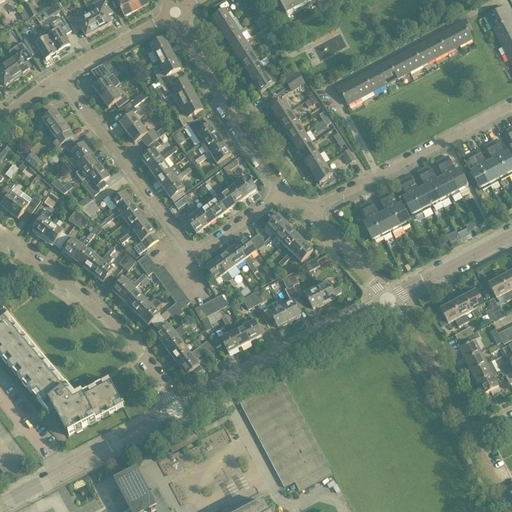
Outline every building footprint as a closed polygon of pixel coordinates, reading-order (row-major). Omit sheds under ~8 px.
[(91,15),(99,31),(112,25),(106,14),(112,10),(106,0),(104,0),(94,6),(97,12),(91,15)] [(130,0),(124,0),(117,4),(125,18),(137,11),(130,0)] [(130,0),(137,11),(148,5),(145,0),(130,0)] [(251,10),(255,8),(249,0),(241,0),(248,12),(251,10)] [(316,3),(314,0),(279,0),(277,1),(286,19),(316,3)] [(32,4),(24,8),(30,20),(38,16),(32,4)] [(261,19),(255,8),(251,10),(258,21),(261,19)] [(511,21),(505,9),(486,18),(493,31),(511,21)] [(219,31),(233,22),(226,11),(212,20),(219,31)] [(99,31),(91,15),(85,18),(82,12),(68,19),(74,31),(81,27),(87,38),(99,31)] [(49,38),(58,54),(70,46),(64,37),(72,32),(63,17),(50,25),(53,29),(46,34),(48,38),(49,38)] [(511,36),(511,22),(511,21),(493,31),(499,43),(511,36)] [(233,22),(219,31),(226,41),(240,32),(233,22)] [(466,22),(450,30),(460,48),(472,42),(469,35),(472,33),(466,22)] [(268,29),(265,24),(261,26),(258,28),(262,33),(268,29)] [(450,30),(438,36),(448,55),(460,48),(450,30)] [(247,43),(240,32),(226,41),(233,52),(247,43)] [(271,33),(267,36),(271,42),(275,39),(271,33)] [(49,38),(48,38),(47,39),(44,34),(39,37),(37,34),(24,42),(33,56),(40,51),(46,61),(51,58),(53,60),(57,58),(57,55),(58,54),(49,38)] [(438,36),(426,43),(435,61),(448,55),(438,36)] [(511,52),(511,36),(499,43),(506,56),(511,52)] [(275,39),(271,42),(275,48),(279,45),(275,39)] [(158,63),(172,55),(164,40),(142,51),(145,57),(153,52),(158,63)] [(247,43),(233,52),(240,63),(253,54),(247,43)] [(426,43),(413,49),(423,68),(435,61),(426,43)] [(14,60),(8,64),(19,79),(28,73),(27,72),(30,70),(23,60),(30,56),(22,44),(12,51),(9,53),(14,60)] [(413,49),(401,56),(410,74),(423,68),(413,49)] [(260,64),(253,54),(240,63),(247,73),(267,60),(266,59),(260,64)] [(172,55),(158,63),(164,73),(156,77),(162,87),(162,88),(172,82),(169,76),(181,70),(172,55)] [(285,55),(281,57),(285,63),(289,60),(285,55)] [(401,56),(388,62),(398,81),(410,74),(401,56)] [(132,57),(126,60),(135,75),(140,72),(132,57)] [(267,60),(247,73),(254,84),(267,75),(263,69),(270,65),(267,60)] [(388,62),(376,69),(386,87),(398,81),(388,62)] [(19,79),(8,64),(1,68),(0,66),(0,78),(6,87),(9,85),(9,86),(19,79)] [(102,100),(115,90),(121,85),(116,78),(113,80),(103,66),(92,72),(101,85),(94,89),(102,100)] [(376,69),(363,75),(373,94),(386,87),(376,69)] [(289,88),(301,80),(295,70),(282,78),(289,88)] [(267,75),(254,84),(260,95),(274,86),(267,75)] [(363,75),(351,82),(361,100),(373,94),(363,75)] [(304,85),(301,80),(289,88),(292,93),(304,85)] [(162,88),(162,87),(158,90),(164,101),(167,99),(176,94),(181,104),(195,96),(187,81),(175,87),(172,82),(162,88)] [(351,82),(336,90),(342,101),(345,100),(348,107),(361,100),(351,82)] [(152,87),(145,91),(146,92),(148,95),(154,92),(152,87)] [(122,100),(115,90),(102,100),(109,110),(115,105),(119,109),(129,102),(126,97),(122,100)] [(134,109),(148,98),(145,94),(131,104),(134,109)] [(195,96),(181,104),(187,114),(179,119),(184,129),(194,123),(192,118),(203,112),(195,96)] [(314,98),(308,101),(312,107),(318,104),(314,98)] [(279,122),(292,113),(284,102),(271,110),(279,122)] [(131,104),(130,104),(123,109),(127,113),(123,116),(127,120),(120,125),(128,135),(141,125),(133,115),(137,113),(134,109),(131,104)] [(50,132),(63,123),(55,112),(49,117),(46,112),(35,120),(39,125),(43,122),(50,132)] [(294,117),(292,113),(279,122),(285,132),(299,124),(298,122),(300,121),(300,118),(299,116),(296,116),(294,117)] [(324,122),(328,120),(324,113),(319,116),(323,122),(324,122)] [(324,122),(323,122),(319,125),(320,128),(325,125),(327,127),(331,125),(328,120),(324,122)] [(70,133),(63,123),(50,132),(57,142),(53,145),(57,149),(60,154),(73,144),(70,140),(73,138),(69,133),(70,133)] [(285,132),(292,143),(306,134),(299,124),(285,132)] [(148,135),(141,125),(128,135),(135,144),(141,140),(147,148),(156,142),(169,133),(165,127),(156,134),(153,131),(148,135)] [(204,145),(218,136),(211,125),(197,134),(204,145)] [(292,143),(299,153),(312,145),(306,134),(292,143)] [(337,144),(342,141),(338,135),(333,138),(337,144)] [(204,145),(209,153),(211,155),(225,146),(218,136),(204,145)] [(15,141),(12,145),(19,151),(22,147),(15,141)] [(0,163),(10,152),(4,147),(0,142),(0,163)] [(149,171),(163,161),(161,159),(155,151),(160,147),(156,142),(147,148),(142,152),(146,158),(142,160),(149,171)] [(491,145),(509,178),(511,176),(511,161),(508,154),(504,156),(497,142),(491,145)] [(73,144),(60,154),(61,155),(63,154),(70,164),(74,169),(76,168),(77,168),(93,156),(84,145),(79,149),(75,144),(73,145),(73,144)] [(299,153),(306,164),(319,156),(312,145),(299,153)] [(509,178),(491,145),(485,148),(492,162),(489,164),(498,181),(500,180),(502,182),(509,178)] [(232,157),(225,146),(211,155),(212,157),(218,166),(232,157)] [(178,149),(176,147),(169,153),(171,156),(179,150),(178,149)] [(348,151),(342,155),(349,166),(356,162),(348,151)] [(498,181),(489,164),(485,165),(478,151),(472,154),(490,188),(497,185),(496,182),(498,181)] [(195,157),(192,152),(186,156),(189,161),(193,158),(195,157)] [(163,161),(164,162),(171,156),(169,153),(161,159),(163,161)] [(209,153),(202,157),(205,162),(212,157),(211,155),(209,153)] [(33,154),(25,162),(35,171),(43,163),(33,154)] [(490,188),(472,154),(466,157),(474,171),(470,173),(479,191),(481,190),(483,192),(490,188)] [(93,156),(77,168),(79,172),(76,174),(82,183),(102,169),(93,156)] [(326,166),(319,156),(306,164),(313,175),(326,166)] [(56,157),(51,160),(55,165),(59,161),(56,157)] [(195,162),(197,164),(198,166),(205,162),(202,157),(195,162)] [(441,161),(459,195),(467,191),(466,188),(468,187),(465,182),(469,180),(464,172),(461,174),(459,171),(455,173),(447,158),(441,161)] [(163,161),(149,171),(157,180),(170,171),(164,162),(163,161)] [(229,170),(230,172),(239,166),(235,161),(223,170),(225,173),(229,170)] [(459,195),(441,161),(435,164),(443,179),(440,181),(449,198),(451,197),(452,199),(459,195)] [(22,165),(18,170),(23,174),(25,170),(27,169),(22,165)] [(5,176),(11,180),(18,170),(13,166),(5,176)] [(326,166),(313,175),(320,186),(327,181),(333,177),(326,166)] [(449,198),(440,181),(436,182),(429,168),(423,171),(441,205),(448,201),(447,199),(449,198)] [(102,169),(82,183),(82,186),(93,201),(94,200),(95,198),(95,197),(95,198),(105,191),(102,186),(110,180),(102,169)] [(189,169),(181,175),(183,178),(185,177),(192,172),(191,171),(189,169)] [(234,178),(230,172),(229,170),(225,173),(231,180),(234,178)] [(170,171),(157,180),(164,191),(177,181),(176,179),(170,171)] [(441,205),(423,171),(417,174),(425,188),(421,190),(430,208),(432,207),(433,209),(441,205)] [(177,181),(164,191),(172,201),(176,198),(178,200),(185,195),(183,193),(185,191),(181,185),(183,178),(181,175),(176,179),(177,181)] [(239,184),(234,178),(231,180),(235,187),(237,186),(247,199),(257,192),(247,178),(239,184)] [(430,208),(421,190),(418,192),(410,178),(404,181),(422,215),(430,211),(428,209),(430,208)] [(58,181),(52,185),(54,187),(64,196),(67,193),(63,188),(58,181)] [(422,215),(404,181),(398,184),(406,198),(402,200),(412,218),(414,217),(415,219),(422,215)] [(20,201),(20,200),(12,195),(16,189),(10,185),(3,195),(8,198),(1,208),(10,214),(20,201)] [(210,195),(214,192),(209,185),(205,188),(210,195)] [(235,187),(227,193),(237,206),(247,199),(237,186),(235,187)] [(214,192),(210,195),(215,201),(207,208),(217,221),(227,214),(217,200),(219,199),(214,192)] [(227,193),(219,199),(217,200),(227,214),(237,206),(227,193)] [(390,193),(383,196),(401,230),(409,226),(408,224),(409,223),(401,206),(397,207),(390,193)] [(114,215),(111,217),(114,220),(120,216),(119,214),(133,204),(125,194),(112,204),(116,209),(112,212),(114,215)] [(51,195),(44,205),(52,210),(59,200),(51,195)] [(186,202),(189,200),(191,198),(189,195),(175,206),(178,211),(187,204),(186,202)] [(401,230),(383,196),(377,199),(385,214),(382,215),(391,233),(392,232),(393,234),(401,230)] [(20,201),(10,214),(19,220),(26,210),(32,215),(41,202),(35,198),(30,205),(21,198),(20,200),(20,201)] [(194,207),(189,200),(186,202),(187,204),(191,209),(194,207)] [(86,215),(97,207),(93,202),(81,211),(85,215),(85,214),(86,215)] [(391,233),(382,215),(378,217),(371,203),(365,206),(383,239),(390,236),(389,233),(391,233)] [(140,214),(133,204),(119,214),(120,216),(127,224),(140,214)] [(383,239),(365,206),(359,209),(366,224),(363,225),(372,242),(374,241),(375,244),(383,239)] [(86,215),(84,216),(88,220),(90,218),(90,219),(100,211),(97,207),(86,215)] [(194,207),(191,209),(196,216),(187,222),(197,236),(207,228),(197,215),(199,213),(194,207)] [(199,214),(199,213),(197,215),(207,228),(217,221),(207,208),(199,214)] [(85,214),(85,215),(83,217),(76,211),(68,222),(76,227),(84,216),(86,215),(85,214)] [(33,232),(37,235),(36,236),(42,241),(53,226),(48,222),(53,215),(47,212),(42,218),(33,232)] [(140,214),(127,224),(130,229),(128,231),(130,234),(130,235),(133,233),(134,234),(148,224),(140,214)] [(88,220),(84,216),(76,227),(80,231),(88,220)] [(102,227),(100,228),(102,230),(114,220),(111,217),(105,221),(106,224),(102,227)] [(275,238),(287,226),(278,217),(266,228),(273,236),(268,240),(272,243),(276,239),(275,238)] [(155,234),(148,224),(134,234),(133,233),(130,235),(130,234),(126,237),(129,240),(132,238),(134,240),(137,238),(142,244),(135,250),(139,256),(158,242),(153,236),(155,234)] [(53,226),(42,241),(48,245),(49,243),(54,247),(63,233),(53,226)] [(295,235),(287,226),(275,238),(276,239),(284,246),(295,235)] [(451,244),(460,239),(456,232),(447,236),(451,244)] [(92,234),(87,240),(90,243),(95,236),(92,234)] [(284,246),(290,254),(292,255),(304,244),(295,235),(284,246)] [(129,240),(126,237),(120,242),(122,245),(129,240)] [(258,237),(254,240),(261,250),(266,247),(264,244),(258,237)] [(68,260),(70,258),(74,261),(84,248),(85,249),(90,243),(87,240),(85,238),(83,241),(81,240),(78,244),(74,240),(64,254),(62,255),(68,260)] [(247,239),(236,247),(246,261),(245,262),(249,268),(253,266),(254,265),(250,258),(261,250),(254,240),(250,243),(247,239)] [(290,254),(285,259),(288,262),(293,257),(301,265),(313,253),(304,244),(292,255),(290,254)] [(236,247),(226,254),(236,268),(245,262),(246,261),(236,247)] [(82,271),(84,269),(94,256),(93,256),(95,253),(90,250),(89,252),(85,249),(84,248),(74,261),(78,264),(76,266),(82,271)] [(112,248),(106,255),(110,258),(115,251),(112,248)] [(227,275),(236,268),(226,254),(216,262),(226,276),(227,275)] [(93,276),(104,284),(114,271),(108,266),(111,262),(108,260),(110,258),(106,255),(101,262),(104,263),(93,276)] [(101,262),(94,256),(84,269),(93,276),(104,263),(101,262)] [(124,270),(132,260),(126,256),(119,266),(124,270)] [(142,268),(151,261),(148,256),(138,263),(142,268)] [(288,262),(285,259),(279,265),(282,268),(288,262)] [(132,260),(124,270),(128,273),(136,264),(132,260)] [(155,266),(151,261),(142,268),(145,273),(155,266)] [(226,276),(216,262),(206,269),(216,283),(221,279),(225,283),(226,282),(227,284),(229,283),(232,281),(227,275),(226,276)] [(317,262),(306,267),(309,273),(320,268),(317,262)] [(155,266),(145,273),(148,278),(153,274),(158,270),(155,266)] [(158,270),(153,274),(157,279),(167,271),(163,266),(158,270)] [(253,266),(249,268),(254,275),(256,274),(258,272),(253,266)] [(267,266),(264,269),(273,281),(276,279),(267,266)] [(167,271),(157,279),(160,283),(170,276),(167,271)] [(511,273),(501,280),(511,301),(511,300),(511,273)] [(288,277),(294,288),(300,285),(297,280),(298,279),(299,279),(299,277),(299,276),(298,275),(297,274),(296,274),(294,274),(293,274),(288,277)] [(137,282),(141,285),(147,279),(144,276),(141,278),(138,275),(135,278),(138,281),(137,282)] [(174,281),(170,276),(160,283),(164,288),(174,281)] [(294,288),(288,277),(282,280),(287,290),(285,291),(292,303),(282,308),(290,323),(301,317),(298,312),(305,309),(299,298),(299,299),(294,288)] [(238,287),(232,280),(232,281),(229,283),(234,290),(238,287)] [(511,301),(501,280),(489,286),(496,300),(503,297),(507,304),(511,301)] [(141,285),(137,282),(135,284),(132,282),(129,285),(124,281),(113,292),(122,301),(133,290),(135,291),(141,285)] [(174,281),(164,288),(167,293),(177,285),(174,281)] [(317,290),(325,305),(336,299),(336,298),(342,295),(337,285),(331,288),(329,284),(317,290)] [(181,290),(177,285),(167,293),(171,297),(181,290)] [(133,290),(122,301),(131,310),(142,298),(135,291),(133,290)] [(181,290),(171,297),(174,302),(184,295),(181,290)] [(325,305),(317,290),(306,296),(314,310),(325,305)] [(251,296),(257,307),(264,304),(258,292),(251,296)] [(158,303),(158,302),(164,296),(161,293),(154,300),(158,303)] [(464,299),(472,314),(475,320),(481,318),(477,311),(483,307),(476,293),(464,299)] [(188,299),(184,295),(174,302),(176,304),(178,306),(188,299)] [(257,307),(251,296),(243,301),(248,312),(257,307)] [(222,297),(216,300),(222,311),(228,308),(222,297)] [(150,306),(149,305),(142,298),(131,310),(139,318),(150,307),(149,306),(150,306)] [(191,304),(188,299),(178,306),(180,310),(181,311),(182,311),(191,304)] [(464,299),(452,305),(464,327),(469,324),(465,317),(472,314),(464,299)] [(158,303),(154,300),(149,305),(150,306),(149,306),(150,307),(139,318),(149,328),(154,322),(159,327),(171,317),(167,312),(161,317),(155,311),(161,305),(158,302),(158,303)] [(216,300),(211,302),(217,313),(222,311),(216,300)] [(494,300),(489,302),(493,310),(498,307),(494,300)] [(217,313),(211,302),(206,305),(211,316),(217,313)] [(180,310),(178,306),(176,304),(167,312),(171,317),(180,310)] [(211,316),(206,305),(201,308),(206,319),(207,319),(211,316)] [(464,327),(452,305),(440,311),(448,326),(455,322),(459,329),(464,327)] [(290,323),(282,308),(275,311),(272,306),(260,312),(268,327),(274,323),(278,329),(290,323)] [(498,307),(493,310),(499,321),(506,318),(500,306),(498,307)] [(206,319),(201,308),(195,311),(201,322),(202,322),(206,319)] [(180,310),(171,317),(175,321),(184,314),(182,311),(181,311),(180,310)] [(499,321),(493,310),(487,312),(494,324),(499,321)] [(74,404),(8,325),(11,323),(13,325),(14,324),(13,324),(9,319),(9,318),(8,319),(5,321),(0,324),(0,348),(4,352),(0,355),(0,356),(5,361),(4,362),(9,359),(13,364),(9,368),(10,368),(15,373),(14,374),(19,370),(23,376),(19,379),(19,380),(20,379),(24,385),(24,386),(28,382),(33,387),(28,391),(29,391),(30,391),(34,396),(33,397),(34,397),(39,402),(38,403),(39,403),(44,408),(43,409),(44,408),(50,404),(56,415),(57,418),(60,423),(61,425),(65,432),(66,434),(67,436),(68,436),(69,437),(70,437),(69,436),(76,433),(76,434),(77,433),(74,428),(80,425),(83,430),(83,429),(89,426),(89,427),(90,426),(87,421),(93,418),(96,423),(97,423),(96,422),(102,418),(103,419),(101,414),(107,411),(110,416),(110,415),(116,411),(116,412),(117,412),(114,407),(121,403),(111,384),(109,380),(108,380),(109,381),(102,384),(102,385),(105,384),(106,387),(74,404)] [(207,319),(206,319),(202,322),(207,332),(213,329),(207,319)] [(254,322),(243,328),(251,343),(262,337),(254,322)] [(192,328),(189,325),(182,330),(185,334),(192,328)] [(225,338),(220,340),(228,355),(240,349),(232,334),(234,333),(230,326),(226,327),(223,329),(227,336),(225,338)] [(177,337),(178,339),(185,334),(182,330),(181,328),(174,333),(170,327),(156,337),(164,347),(177,337)] [(234,333),(232,334),(240,349),(251,343),(243,328),(234,333)] [(469,337),(466,331),(455,336),(459,343),(469,337)] [(509,344),(504,333),(499,336),(504,346),(509,344)] [(469,337),(459,343),(461,348),(476,340),(473,335),(469,337)] [(177,337),(164,347),(171,357),(184,347),(178,339),(177,337)] [(192,357),(179,367),(186,377),(187,377),(187,378),(187,379),(197,377),(197,375),(204,373),(195,362),(207,353),(211,358),(216,355),(207,343),(190,355),(192,357)] [(466,363),(481,355),(475,344),(460,352),(466,363)] [(497,346),(488,350),(491,355),(499,351),(497,346)] [(190,355),(184,347),(171,357),(179,367),(192,357),(190,355)] [(487,366),(481,355),(466,363),(472,374),(487,366)] [(491,363),(487,366),(472,374),(478,385),(493,377),(497,374),(491,363)] [(500,373),(509,369),(506,363),(497,368),(500,373)] [(511,374),(509,369),(500,373),(503,378),(505,376),(510,385),(511,384),(511,374)] [(500,392),(493,377),(478,385),(484,397),(491,393),(492,396),(500,392)] [(295,494),(332,476),(305,421),(292,428),(290,424),(277,431),(279,435),(269,440),(266,434),(260,437),(285,490),(291,487),(295,494)] [(268,511),(264,502),(244,511),(168,511),(157,492),(150,495),(137,470),(114,481),(130,511),(268,511)] [(334,482),(326,486),(329,490),(333,488),(336,495),(341,492),(337,485),(336,486),(334,482)]
